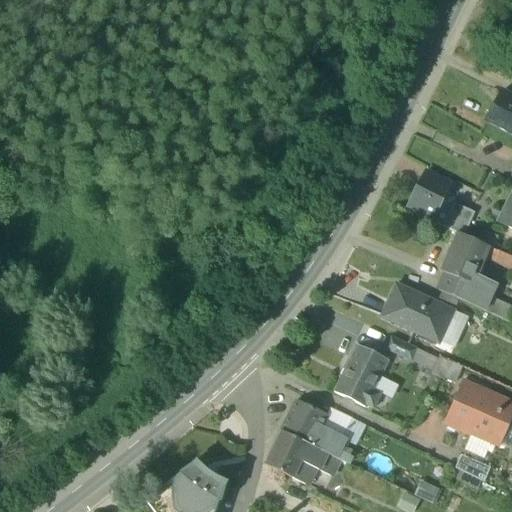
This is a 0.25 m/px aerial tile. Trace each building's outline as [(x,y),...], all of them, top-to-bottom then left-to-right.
[(511,100),(501,94),(485,123),(511,136),(511,100)] [(450,188),(423,176),(408,211),(433,222),(438,213),(450,188)] [(511,200),(499,226),(511,232),(511,200)] [(478,231),(438,213),(433,222),(432,225),(456,235),(472,243),(478,231)] [(472,243),(456,235),(439,273),(449,277),(476,289),(480,280),(476,278),(486,256),(490,258),(492,252),(472,243)] [(511,260),(492,252),(490,258),(488,261),(511,271),(511,260)] [(476,289),(449,277),(441,293),(458,301),(469,306),(477,290),(476,289)] [(441,293),(436,305),(396,286),(381,319),(414,334),(415,333),(453,350),(467,319),(453,312),(458,301),(441,293)] [(511,324),(511,307),(491,301),(487,316),(511,324)] [(416,351),(391,339),(385,351),(410,363),(416,351)] [(388,362),(357,347),(335,393),(365,408),(366,406),(373,410),(380,395),(373,392),(388,362)] [(485,399),(461,388),(463,385),(462,384),(443,424),(469,436),(469,435),(498,449),(511,419),(511,407),(487,396),(485,399)] [(325,416),(298,403),(297,402),(281,433),(309,447),(311,448),(321,429),(325,421),(327,417),(326,416),(325,416)] [(352,420),(329,410),(328,412),(329,413),(327,417),(325,421),(321,429),(341,441),(352,420)] [(341,441),(321,429),(311,448),(327,456),(338,462),(343,448),(346,443),(341,441)] [(309,447),(281,433),(264,466),(292,480),(301,464),(309,447)] [(96,447),(89,439),(78,448),(85,457),(96,447)] [(311,448),(309,447),(301,464),(313,470),(319,472),(327,456),(311,448)] [(352,452),(343,448),(338,462),(345,465),(352,452)] [(338,462),(327,456),(319,472),(330,478),(338,462)] [(489,470),(460,457),(454,470),(482,484),(489,470)] [(313,470),(301,464),(292,480),(305,486),(313,470)] [(200,472),(194,468),(147,505),(152,511),(212,511),(221,487),(215,482),(219,479),(202,467),(200,472)]
